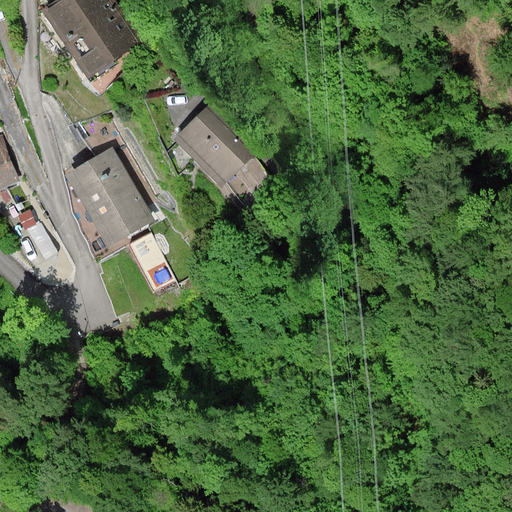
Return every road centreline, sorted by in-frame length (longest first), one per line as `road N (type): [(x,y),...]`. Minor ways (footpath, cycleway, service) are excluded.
road 1 (residential): [(28,0),(36,102),(60,207),(89,270),(87,296),(68,307)]
road 2 (residential): [(308,192),(196,85),(128,0)]
road 3 (track): [(249,0),(254,56),(271,91),(333,157),(331,187),(308,192)]
road 4 (unclassified): [(68,307),(77,392),(0,482)]
